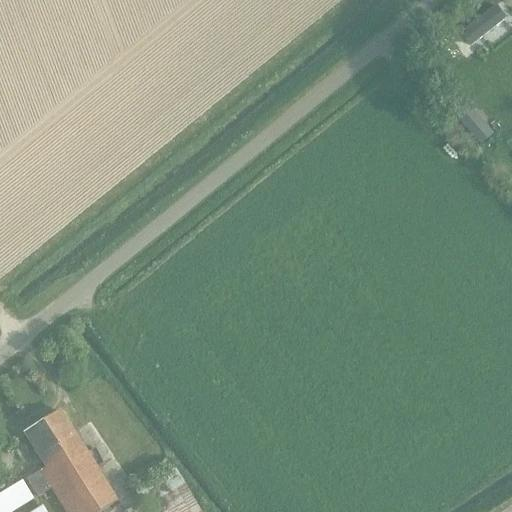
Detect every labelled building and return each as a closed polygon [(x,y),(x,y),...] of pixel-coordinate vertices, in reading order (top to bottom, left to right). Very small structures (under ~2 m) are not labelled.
[(497,6),(462,34),(471,47),(507,18),(497,6)] [(467,105),(455,116),(480,145),(492,134),(467,105)] [(101,511),(117,502),(60,413),(25,435),(46,469),(27,481),(37,498),(51,489),(65,511),(101,511)] [(200,511),(183,483),(173,466),(132,491),(142,508),(148,504),(153,511),(200,511)] [(0,511),(10,511),(32,499),(23,484),(0,497),(0,511)]
